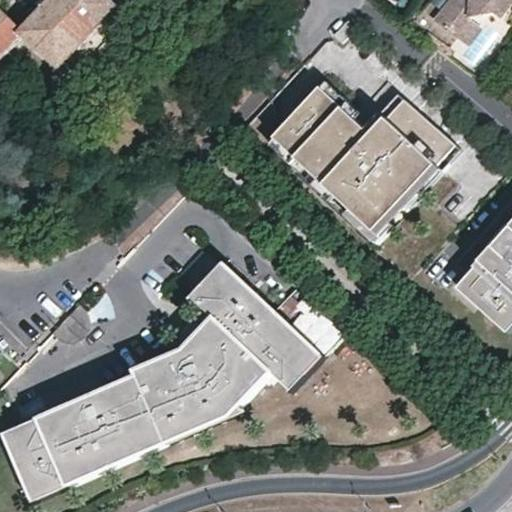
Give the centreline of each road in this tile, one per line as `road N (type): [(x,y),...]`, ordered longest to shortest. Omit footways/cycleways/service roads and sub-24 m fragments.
road 1 (secondary): [(511,426),(480,456),(412,484),(279,482),(158,511)]
road 2 (residential): [(0,288),(55,282),(96,264),(178,180)]
